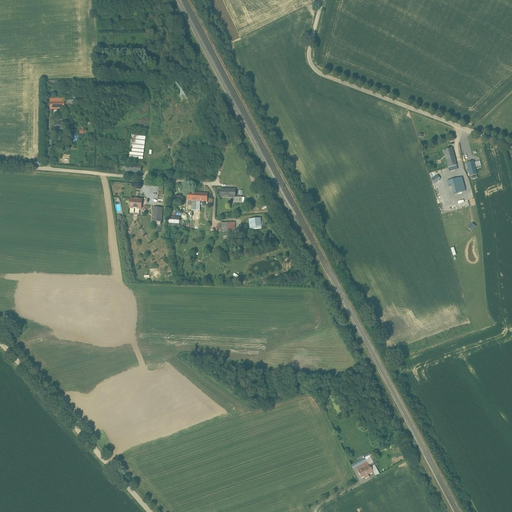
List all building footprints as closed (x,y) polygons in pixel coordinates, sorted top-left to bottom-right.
[(50,99),(50,109),(75,109),(74,100),(63,101),(63,99),(50,99)] [(54,130),(62,130),(62,119),(54,119),(54,125),(54,130)] [(143,159),(146,136),(132,135),(130,158),(143,159)] [(452,149),(444,151),(445,156),(448,168),(457,166),(453,153),(452,149)] [(468,168),(470,176),(477,174),(475,166),(474,161),(467,163),(468,168)] [(121,164),(121,171),(141,173),(142,166),(132,165),(129,165),(121,164)] [(432,179),(434,183),(440,179),(438,175),(432,179)] [(462,177),(447,181),(448,186),(451,185),(454,194),(465,191),(462,177)] [(233,202),(242,203),(242,197),(239,197),(235,197),(235,190),(220,190),(220,197),(233,197),(233,202)] [(191,220),(195,220),(197,193),(188,193),(187,205),(192,205),(191,220)] [(195,220),(195,224),(200,225),(200,221),(200,201),(207,202),(208,194),(197,193),(195,220)] [(129,208),(141,209),(142,200),(130,199),(130,204),(129,208)] [(153,207),(152,221),(161,222),(162,208),(153,207)] [(260,218),(249,220),(251,230),(261,228),(260,218)] [(362,465),(356,468),(362,478),(364,476),(366,479),(369,477),(368,474),(373,472),(369,465),(367,462),(362,465)]
